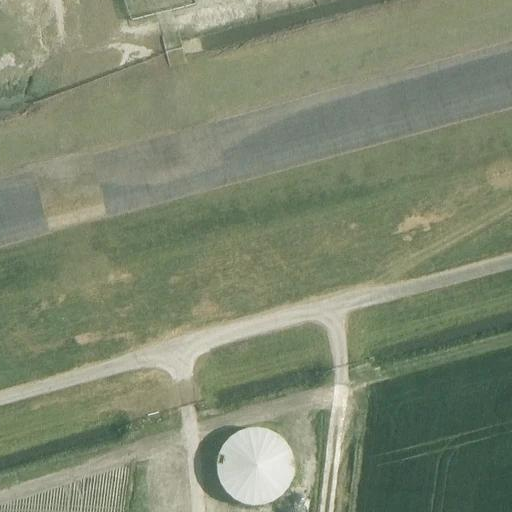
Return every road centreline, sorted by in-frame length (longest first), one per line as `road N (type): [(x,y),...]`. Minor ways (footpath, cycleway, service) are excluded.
road 1 (track): [(0,232),(511,93)]
road 2 (track): [(322,511),(341,305),(511,204)]
road 3 (track): [(175,350),(197,511)]
